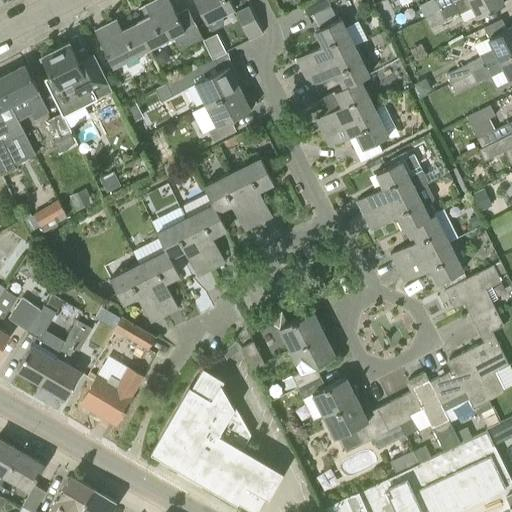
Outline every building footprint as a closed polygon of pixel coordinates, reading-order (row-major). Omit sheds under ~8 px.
[(150,14),(136,22),(149,47),(173,35),(180,49),(203,37),(198,27),(187,33),(170,0),(151,0),(138,7),(139,8),(145,5),(150,14)] [(195,0),(207,22),(235,8),(231,0),(195,0)] [(309,17),(332,4),(329,0),(308,0),(302,4),(309,17)] [(458,0),(440,9),(439,8),(425,16),(432,28),(446,20),(445,18),(458,12),(459,14),(473,7),(478,17),(505,3),(503,0),(458,0)] [(435,0),(439,8),(440,9),(458,0),(435,0)] [(264,33),(249,5),(235,12),(250,40),(264,33)] [(149,47),(136,22),(122,29),(117,18),(95,29),(113,65),(149,47)] [(297,58),(304,72),(354,47),(340,18),(316,30),(323,45),(297,58)] [(451,83),(451,84),(511,52),(511,26),(488,38),(493,47),(480,54),(481,56),(446,74),(451,83)] [(61,113),(63,116),(113,90),(94,53),(79,60),(69,42),(42,56),(52,75),(44,78),(61,113)] [(339,76),(344,86),(344,87),(360,78),(361,79),(369,75),(354,47),(304,72),(311,86),(330,76),(331,79),(336,80),(339,76)] [(511,52),(451,84),(455,92),(476,81),(476,82),(491,74),(491,75),(504,69),(510,80),(511,78),(511,52)] [(26,64),(0,76),(0,83),(18,120),(18,119),(31,113),(34,119),(49,111),(42,99),(43,98),(26,64)] [(196,82),(207,104),(240,87),(229,65),(208,75),(203,64),(180,75),(186,87),(196,82)] [(316,118),(323,133),(375,107),(361,79),(360,78),(344,87),(344,86),(323,96),(328,107),(324,114),(316,118)] [(18,120),(0,83),(0,134),(8,131),(12,139),(25,132),(18,119),(18,120)] [(240,87),(207,104),(218,125),(210,130),(216,140),(236,130),(231,119),(251,109),(240,87)] [(141,112),(134,99),(121,106),(128,119),(141,112)] [(472,127),(490,118),(495,115),(490,104),(466,116),(472,127)] [(375,107),(323,133),(330,146),(356,133),(363,147),(388,135),(375,107)] [(56,138),(52,140),(59,153),(77,144),(63,116),(61,113),(47,120),(56,138)] [(511,119),(495,128),(477,138),(482,147),(511,131),(511,119)] [(511,131),(482,147),(479,148),(484,160),(511,145),(511,131)] [(0,140),(0,139),(0,170),(1,173),(13,166),(0,140)] [(261,157),(232,171),(260,222),(273,215),(260,189),(274,182),(261,157)] [(357,200),(365,215),(415,189),(429,182),(422,168),(408,175),(401,160),(376,172),(383,187),(357,200)] [(121,184),(113,170),(99,178),(107,191),(121,184)] [(204,185),(208,192),(213,201),(218,210),(231,203),(245,229),(260,222),(232,171),(204,185)] [(453,179),(449,171),(441,174),(445,182),(453,179)] [(92,201),(85,187),(68,195),(75,210),(92,201)] [(493,205),(484,188),(472,194),(480,211),(493,205)] [(405,229),(410,226),(429,217),(428,216),(434,213),(434,209),(433,206),(430,204),(424,206),(415,189),(365,215),(371,228),(397,215),(405,229)] [(187,214),(184,216),(212,268),(226,261),(212,235),(227,228),(218,210),(213,201),(208,192),(183,205),(187,214)] [(34,214),(43,230),(68,216),(59,199),(34,214)] [(42,229),(34,214),(31,215),(27,205),(18,209),(32,235),(42,229)] [(391,253),(398,268),(449,243),(448,242),(434,213),(428,216),(429,217),(410,226),(417,240),(391,253)] [(482,224),(477,214),(468,219),(472,228),(482,224)] [(157,230),(166,246),(171,256),(185,249),(198,275),(212,268),(184,216),(157,230)] [(449,243),(398,268),(405,281),(431,268),(438,282),(443,280),(447,287),(466,277),(462,270),(449,243)] [(166,246),(137,262),(165,314),(179,307),(166,281),(180,274),(171,256),(166,246)] [(165,314),(137,262),(110,277),(123,303),(137,295),(151,321),(165,314)] [(475,324),(497,313),(491,301),(498,297),(492,285),(502,280),(493,263),(466,277),(447,287),(445,288),(453,304),(463,300),(475,324)] [(7,289),(0,300),(0,349),(9,335),(0,329),(0,325),(10,309),(8,308),(16,295),(7,289)] [(45,305),(56,311),(57,311),(63,300),(52,293),(45,305)] [(22,296),(8,317),(28,330),(41,309),(22,296)] [(27,331),(36,336),(40,338),(46,329),(56,311),(45,305),(44,304),(41,309),(28,330),(27,331)] [(280,327),(291,349),(324,333),(313,310),(287,323),(280,327)] [(465,351),(490,399),(506,391),(495,370),(509,362),(495,335),(493,330),(503,324),(497,313),(475,324),(481,336),(484,341),(465,351)] [(113,327),(149,348),(155,336),(120,316),(113,327)] [(54,359),(41,382),(66,397),(80,370),(69,364),(72,360),(66,357),(71,348),(73,349),(73,347),(77,349),(89,328),(75,321),(65,340),(54,359)] [(17,368),(41,382),(54,359),(65,340),(46,329),(40,338),(36,336),(31,345),(17,368)] [(253,368),(265,362),(253,340),(250,332),(239,338),(242,346),(253,368)] [(292,375),(298,387),(321,375),(315,364),(335,354),(324,333),(291,349),(301,370),(292,375)] [(430,380),(443,408),(468,397),(474,408),(476,407),(479,413),(481,412),(484,418),(495,412),(489,400),(490,399),(465,351),(449,358),(454,368),(430,380)] [(127,365),(121,374),(104,364),(97,375),(82,402),(117,422),(124,410),(125,411),(127,408),(125,407),(132,395),(132,394),(143,375),(127,365)] [(182,466),(182,465),(184,461),(199,463),(199,469),(200,473),(201,476),(205,480),(207,481),(256,510),(279,471),(241,449),(250,433),(222,383),(224,379),(203,366),(155,449),(149,445),(148,447),(182,466)] [(434,429),(444,450),(461,442),(455,431),(443,408),(430,380),(425,370),(408,379),(413,389),(389,401),(405,435),(416,429),(417,431),(431,424),(434,429)] [(324,413),(325,415),(357,398),(346,376),(326,386),(321,375),(298,387),(304,397),(302,398),(313,419),(324,413)] [(378,448),(405,435),(389,401),(365,413),(357,398),(325,415),(336,436),(354,427),(362,443),(373,437),(378,448)] [(455,431),(461,442),(472,436),(467,425),(455,431)] [(432,456),(419,462),(404,469),(396,473),(328,506),(330,511),(447,511),(504,485),(511,485),(511,478),(511,477),(510,477),(493,441),(487,429),(472,436),(461,442),(444,450),(432,456)] [(0,471),(5,474),(20,450),(0,437),(0,471)] [(425,443),(413,449),(419,462),(432,456),(425,443)] [(20,450),(5,474),(29,488),(44,463),(20,450)] [(404,469),(398,457),(390,461),(396,473),(404,469)] [(48,511),(78,511),(93,487),(71,474),(58,498),(57,498),(48,511)] [(34,484),(21,506),(32,511),(33,511),(34,511),(45,491),(34,484)] [(0,485),(0,494),(5,497),(9,490),(0,485)] [(109,511),(116,500),(93,487),(78,511),(109,511)]
